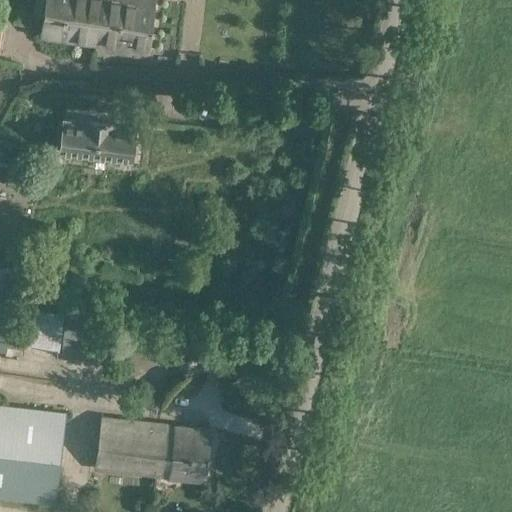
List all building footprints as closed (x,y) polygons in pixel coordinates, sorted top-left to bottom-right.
[(45,0),(42,35),(94,42),(99,0),(45,0)] [(99,0),(94,42),(115,44),(114,49),(130,51),(131,46),(148,48),(154,0),(99,0)] [(63,117),(58,153),(133,161),(137,125),(114,123),(115,120),(85,117),(85,119),(63,117)] [(5,184),(48,189),(51,165),(8,159),(7,163),(0,162),(0,179),(5,180),(5,184)] [(0,337),(18,340),(23,305),(0,301),(0,337)] [(65,329),(63,350),(98,353),(101,333),(65,329)] [(102,351),(163,355),(164,336),(103,332),(102,351)] [(0,404),(0,495),(56,501),(65,412),(0,404)] [(100,415),(95,466),(205,478),(210,427),(100,415)]
